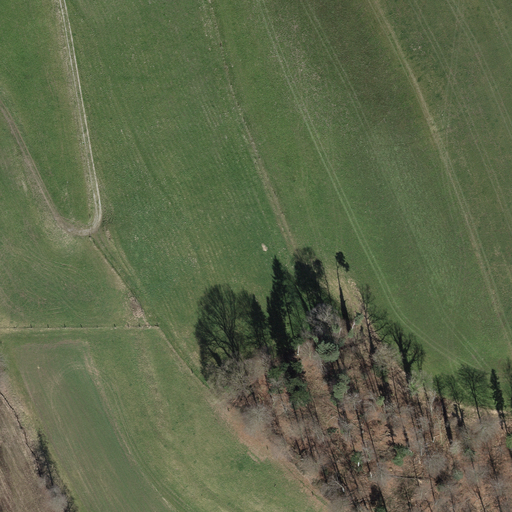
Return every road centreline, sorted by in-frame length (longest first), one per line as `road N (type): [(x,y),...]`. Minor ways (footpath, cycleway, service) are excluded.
road 1 (track): [(62,0),(95,224),(81,231),(62,224),(0,105)]
road 2 (track): [(339,511),(174,342),(95,224)]
